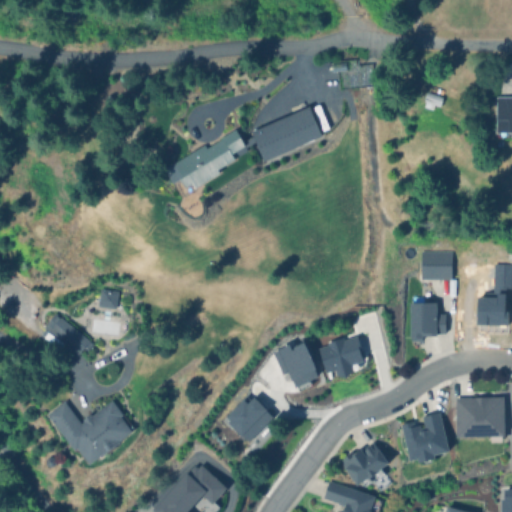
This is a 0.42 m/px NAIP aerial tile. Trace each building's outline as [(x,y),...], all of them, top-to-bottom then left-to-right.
[(511,94),(511,129),(510,129),(510,135),(495,135),(495,130),(492,130),(492,94),(511,94)] [(303,103),(315,132),(257,159),(249,141),(235,150),(237,153),(233,156),(234,157),(218,167),(219,171),(194,186),(192,183),(179,191),(174,182),(171,184),(161,167),(169,163),(168,161),(200,142),(202,146),(216,137),(216,136),(230,127),(238,141),(248,135),(246,129),(303,103)] [(450,249),(449,277),(418,277),(418,249),(450,249)] [(114,307),(116,289),(98,287),(97,305),(114,307)] [(430,294),(429,299),(433,299),(432,311),(442,311),(442,330),(432,330),(432,332),(418,332),(418,338),(409,338),(409,334),(406,334),(407,299),(410,299),(410,293),(430,294)] [(87,338),(81,346),(79,344),(74,351),(39,323),(51,309),(87,338)] [(362,359),(354,334),(316,345),(323,372),(333,369),(336,376),(352,371),(350,363),(362,359)] [(287,370),(293,385),(317,376),(303,339),(271,350),(280,373),(287,370)] [(223,417),(246,441),(272,416),(249,392),(223,417)] [(498,434),(450,435),(452,396),(499,394),(498,434)] [(61,398),(78,421),(80,419),(79,416),(87,410),(88,412),(109,397),(118,410),(119,410),(130,425),(114,437),(115,437),(111,440),(112,441),(112,445),(106,450),(101,449),(100,448),(95,452),(94,451),(84,459),(72,444),(69,446),(44,411),(61,398)] [(407,460),(416,458),(417,461),(434,458),(433,453),(446,450),(438,411),(419,415),(421,420),(400,424),(407,460)] [(371,438),(384,459),(376,464),(381,473),(369,481),(366,475),(356,481),(354,477),(350,479),(335,457),(355,444),(357,447),(371,438)] [(186,511),(201,494),(211,502),(224,487),(193,460),(152,508),(156,511),(186,511)] [(381,497),(376,511),(366,509),(365,511),(332,511),(333,511),(335,511),(337,511),(339,507),(341,508),(343,503),(323,496),(328,480),(381,497)] [(473,511),(439,511),(442,502),(470,510),(470,511),(473,511)]
